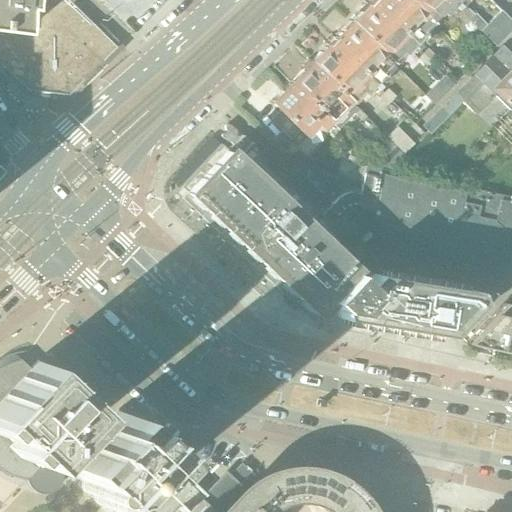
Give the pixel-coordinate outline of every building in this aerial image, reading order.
[(0,0),(0,30),(23,33),(26,9),(31,10),(32,0),(0,0)] [(71,2),(68,0),(45,0),(44,12),(41,15),(40,15),(40,20),(30,19),(29,28),(28,28),(27,31),(31,35),(29,37),(0,33),(0,65),(14,79),(6,87),(22,103),(24,107),(45,109),(47,94),(64,96),(66,95),(70,94),(115,48),(91,24),(70,3),(71,2)] [(421,33),(431,23),(407,0),(372,0),(350,23),(391,63),(401,52),(403,55),(423,36),(421,33)] [(407,0),(431,23),(441,12),(444,15),(454,5),(460,11),(463,14),(467,10),(464,7),(471,0),(407,0)] [(467,10),(463,14),(470,22),(480,32),(480,31),(486,25),(475,14),(473,16),(467,10)] [(486,25),(480,31),(496,47),(511,30),(511,22),(501,11),(486,25)] [(470,22),(463,14),(458,18),(466,26),(470,22)] [(391,63),(350,23),(310,62),(365,117),(366,117),(351,102),(361,93),(363,96),(383,76),(380,73),(391,63)] [(464,100),(462,103),(464,105),(475,116),(498,92),(499,93),(511,105),(511,56),(510,55),(502,47),(495,53),(492,57),(491,56),(473,74),(473,75),(482,83),(477,87),(473,92),(469,96),(464,100)] [(423,54),(431,62),(435,57),(427,49),(423,54)] [(426,66),(431,62),(423,54),(418,58),(426,66)] [(362,121),(365,117),(310,62),(290,83),(329,121),(338,130),(354,114),(362,121)] [(473,75),(469,79),(477,87),(482,83),(473,75)] [(444,76),(429,91),(438,100),(453,86),(444,76)] [(469,79),(465,83),(473,92),(477,87),(469,79)] [(329,121),(290,83),(270,103),(278,111),(269,120),(288,139),(293,145),(315,124),(320,130),(329,121)] [(465,83),(460,88),(469,96),(473,92),(465,83)] [(460,88),(456,92),(464,100),(469,96),(460,88)] [(383,94),(391,102),(395,97),(387,89),(383,94)] [(456,92),(452,96),(460,104),(462,103),(464,100),(456,92)] [(391,102),(383,94),(378,98),(386,106),(391,102)] [(452,96),(448,100),(456,108),(460,104),(452,96)] [(448,100),(443,104),(452,113),(456,108),(448,100)] [(443,104),(439,109),(447,117),(452,113),(443,104)] [(439,109),(435,113),(443,121),(447,117),(439,109)] [(435,113),(431,117),(439,125),(443,121),(435,113)] [(431,117),(426,121),(435,130),(439,125),(431,117)] [(426,121),(422,126),(430,134),(435,130),(426,121)] [(445,337),(511,263),(511,198),(366,167),(359,196),(355,196),(353,194),(351,193),(348,194),(342,196),(336,200),(320,217),(318,214),(322,210),(251,143),(249,145),(250,144),(249,142),(243,137),(242,136),(239,136),(237,138),(235,135),(236,133),(235,130),(230,126),(229,125),(226,126),(225,127),(224,130),(225,132),(226,133),(224,135),(223,135),(221,135),(221,137),(221,138),(223,140),(224,142),(226,143),(228,142),(232,145),(169,211),(222,261),(221,261),(225,265),(231,258),(242,268),(242,280),(259,296),(264,296),(277,282),(296,300),(298,300),(298,299),(315,315),(331,299),(340,308),(336,311),(339,319),(445,337)] [(396,129),(386,138),(403,155),(413,145),(396,129)] [(403,156),(403,155),(386,138),(385,138),(376,148),(387,158),(399,160),(403,156)] [(504,159),(511,151),(511,142),(500,155),(504,159)] [(357,166),(362,153),(351,149),(346,162),(357,166)] [(399,160),(387,158),(364,153),(360,164),(396,172),(398,162),(399,160)] [(497,352),(508,305),(503,304),(469,341),(465,344),(497,352)] [(497,352),(511,354),(511,306),(508,305),(497,352)] [(364,511),(363,509),(356,500),(348,492),(340,485),(330,480),(319,476),(308,474),(297,473),(286,474),(275,476),(264,480),(254,485),(251,488),(246,482),(240,489),(235,484),(235,483),(236,482),(235,481),(234,480),(233,480),(232,480),(232,481),(227,476),(202,501),(203,503),(202,505),(203,505),(196,511),(158,475),(159,474),(161,476),(174,463),(167,456),(165,458),(151,445),(153,443),(147,437),(145,439),(142,437),(144,435),(137,428),(135,430),(121,417),(123,415),(119,410),(100,429),(97,426),(99,424),(92,418),(90,419),(86,416),(91,411),(90,410),(88,412),(84,408),(86,406),(80,400),(78,402),(74,398),(76,396),(69,390),(68,392),(62,387),(64,385),(57,377),(55,379),(42,367),(44,365),(38,359),(29,369),(18,360),(11,362),(2,366),(0,367),(0,472),(1,473),(10,477),(20,480),(25,481),(42,462),(45,458),(49,462),(48,464),(55,471),(56,469),(60,472),(64,468),(70,473),(72,471),(90,488),(88,490),(94,495),(95,493),(114,511),(113,511),(127,511),(132,507),(129,505),(138,496),(140,498),(153,485),(151,483),(152,482),(182,511),(364,511)]
